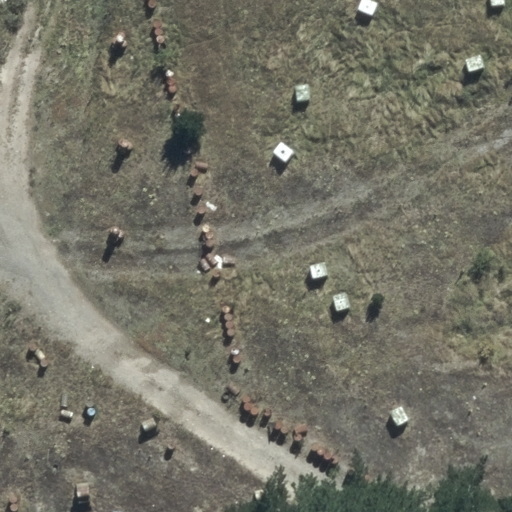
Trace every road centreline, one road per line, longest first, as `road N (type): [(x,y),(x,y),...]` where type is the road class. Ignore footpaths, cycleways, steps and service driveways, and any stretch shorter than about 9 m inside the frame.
road 1 (track): [(511,109),(366,202),(230,246),(68,256),(0,241)]
road 2 (track): [(366,511),(0,273)]
